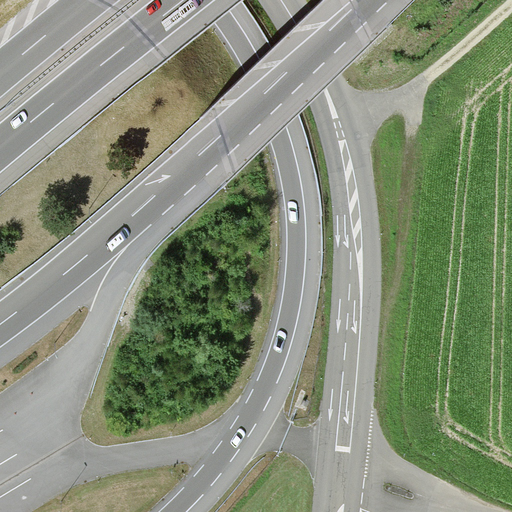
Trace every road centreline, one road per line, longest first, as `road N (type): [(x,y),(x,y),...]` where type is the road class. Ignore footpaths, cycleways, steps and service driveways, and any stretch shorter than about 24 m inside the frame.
road 1 (motorway): [(172,511),(215,466),(259,399),(284,340),(296,274),(296,208),(284,148),(248,54),(205,0)]
road 2 (secondary): [(281,0),(337,122),(356,215),(337,511)]
road 3 (motorway): [(0,324),(222,135)]
road 4 (motorway): [(0,147),(184,0)]
road 5 (track): [(337,122),(417,87),(511,5)]
road 6 (motorway): [(222,135),(372,0)]
road 7 (track): [(466,511),(341,473)]
